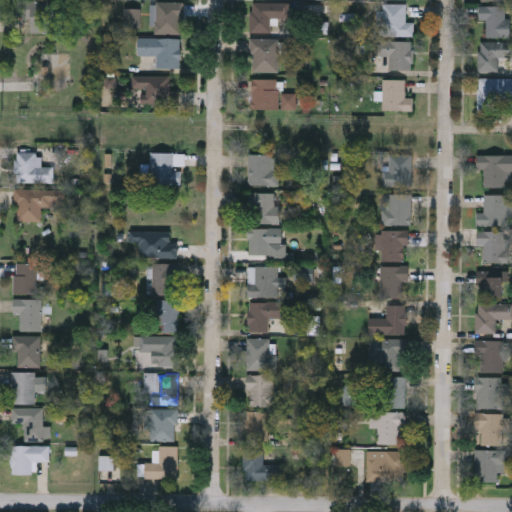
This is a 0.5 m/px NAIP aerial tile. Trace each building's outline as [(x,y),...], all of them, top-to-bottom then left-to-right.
[(30,31),(30,17),(18,17),(18,0),(51,0),(51,31),(30,31)] [(181,0),(181,32),(154,32),(154,0),(181,0)] [(270,17),(270,31),(250,31),(250,1),(289,1),(289,17),(270,17)] [(405,21),(413,21),(413,35),(380,35),(380,2),(405,2),(405,21)] [(510,36),(486,36),(486,20),(478,20),(478,5),(510,5),(510,36)] [(157,66),(157,54),(138,54),(138,37),(180,37),(180,66),(157,66)] [(278,70),(250,71),(250,37),(277,37),(278,70)] [(388,55),(381,55),(381,39),(412,39),(412,68),(388,68),(388,55)] [(478,71),(478,41),(511,41),(511,56),(498,56),(498,71),(478,71)] [(169,74),(169,90),(178,89),(179,103),(146,103),(146,86),(133,86),(133,74),(169,74)] [(511,77),(511,100),(489,100),(489,107),(478,107),(478,77),(511,77)] [(251,109),(251,78),(278,78),(278,109),(251,109)] [(382,109),(382,78),(404,78),(404,96),(412,96),(412,109),(382,109)] [(36,152),(36,165),(53,165),(53,182),(16,182),(16,152),(36,152)] [(182,183),(149,183),(149,152),(184,152),(184,167),(182,167),(182,183)] [(277,153),(277,184),(248,184),(248,153),(277,153)] [(411,153),(411,185),(383,185),(383,153),(411,153)] [(511,170),(511,186),(483,185),(483,167),(475,167),(475,153),(511,153),(511,170)] [(65,189),(65,207),(40,207),(40,221),(15,221),(15,189),(65,189)] [(249,222),(249,191),(279,191),(279,222),(249,222)] [(381,201),(388,201),(388,193),(411,193),(411,224),(381,224),(381,201)] [(476,224),(476,211),(484,211),(484,193),(507,193),(507,224),(476,224)] [(271,243),(271,255),(249,255),(249,227),(281,227),(281,243),(271,243)] [(407,261),(380,261),(380,229),(407,229),(407,261)] [(482,244),(476,244),(476,230),(508,230),(508,262),(482,262),(482,244)] [(177,240),(177,257),(140,257),(140,244),(130,244),(130,231),(171,231),(171,240),(177,240)] [(37,293),(13,293),(13,262),(37,262),(37,293)] [(152,263),(178,263),(178,294),(152,294),(152,263)] [(277,265),(277,296),(246,296),(246,282),(254,282),(254,265),(277,265)] [(408,280),(404,280),(404,297),(380,297),(380,265),(408,265),(408,280)] [(504,294),(482,294),(482,284),(476,284),(476,269),(504,269),(504,294)] [(41,299),(41,330),(20,330),(20,314),(14,314),(14,299),(41,299)] [(179,331),(155,331),(155,299),(179,299),(179,331)] [(248,331),(248,301),(284,301),(284,316),(268,316),(268,331),(248,331)] [(475,332),(475,302),(511,302),(511,318),(496,318),(496,332),(475,332)] [(386,316),(386,304),(405,304),(405,333),(369,333),(369,316),(386,316)] [(40,366),(15,366),(15,335),(40,335),(40,366)] [(151,351),(134,351),(134,336),(179,336),(179,365),(151,365),(151,351)] [(246,368),(246,337),(274,337),(274,368),(246,368)] [(404,369),(369,369),(369,337),(404,337),(404,369)] [(502,371),(475,371),(475,339),(502,339),(502,371)] [(35,371),(35,403),(11,403),(11,371),(35,371)] [(178,404),(144,404),(144,372),(178,372),(178,404)] [(245,405),(245,374),(274,374),(274,405),(245,405)] [(405,406),(386,406),(386,375),(405,375),(405,406)] [(474,407),(474,376),(504,376),(504,407),(474,407)] [(43,406),(43,425),(50,425),(50,440),(23,440),(23,423),(11,423),(11,406),(43,406)] [(177,440),(149,440),(149,408),(177,408),(177,440)] [(270,439),(244,439),(244,409),(276,409),(276,425),(270,425),(270,439)] [(405,427),(400,427),(400,442),(377,442),(377,426),(369,426),(369,411),(405,411),(405,427)] [(474,444),(474,412),(503,412),(503,444),(474,444)] [(11,445),(49,445),(49,461),(32,461),(32,474),(11,474),(11,445)] [(178,445),(178,478),(144,478),(144,461),(157,461),(157,445),(178,445)] [(504,448),(504,470),(498,470),(498,480),(474,480),(474,448),(504,448)] [(262,449),(262,463),(281,463),(281,480),(241,480),(241,449),(262,449)] [(405,480),(366,480),(366,450),(405,450),(405,480)]
